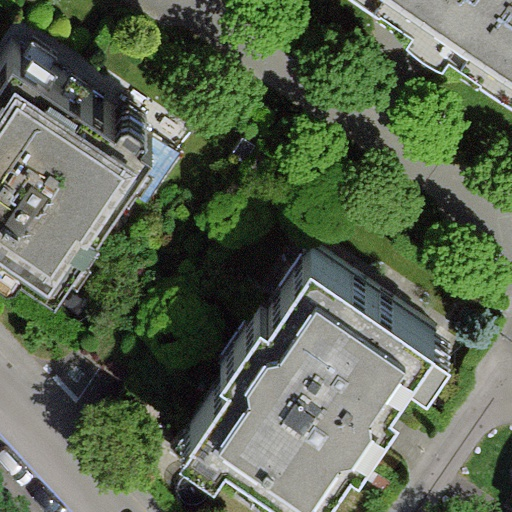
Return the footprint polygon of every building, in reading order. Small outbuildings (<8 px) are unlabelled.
[(413,0),(422,10),(442,24),(464,33),(467,30),(487,0),(413,0)] [(511,0),(487,0),(467,30),(489,45),(479,57),(495,67),(511,78),(511,0)] [(14,36),(0,55),(0,235),(57,274),(153,131),(14,36)] [(228,361),(172,444),(271,511),(309,511),(354,447),(362,452),(371,439),(391,406),(402,392),(394,389),(438,325),(313,238),(269,302),(261,296),(221,356),(228,361)] [(116,298),(79,345),(100,362),(122,379),(159,332),(116,298)]
